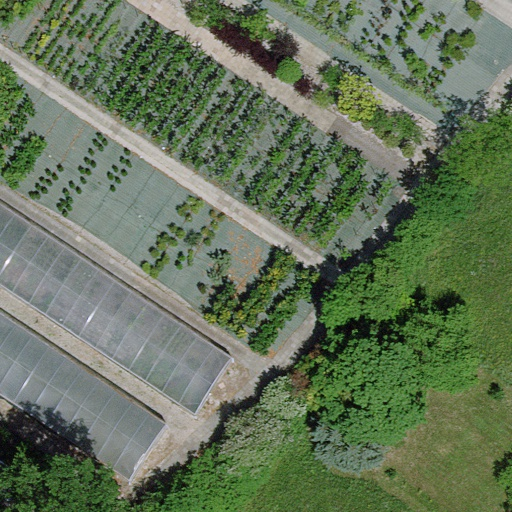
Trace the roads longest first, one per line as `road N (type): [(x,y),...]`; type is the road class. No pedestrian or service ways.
road 1 (track): [(511,86),(274,374),(140,497),(0,404)]
road 2 (track): [(349,282),(0,50)]
road 3 (track): [(425,187),(142,0)]
road 4 (track): [(274,374),(0,191)]
road 5 (track): [(229,417),(0,266)]
road 6 (track): [(460,150),(233,0)]
road 7 (track): [(511,82),(387,0)]
